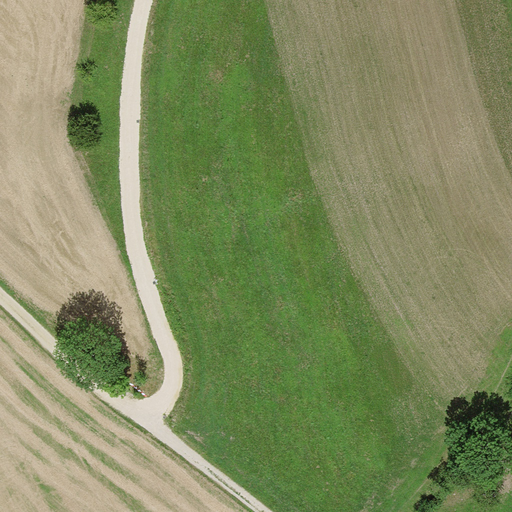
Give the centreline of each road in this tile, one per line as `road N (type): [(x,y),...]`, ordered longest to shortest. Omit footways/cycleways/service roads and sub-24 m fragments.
road 1 (track): [(135,411),(164,396),(168,372),(130,250),(125,189),(140,0)]
road 2 (track): [(0,299),(135,411)]
